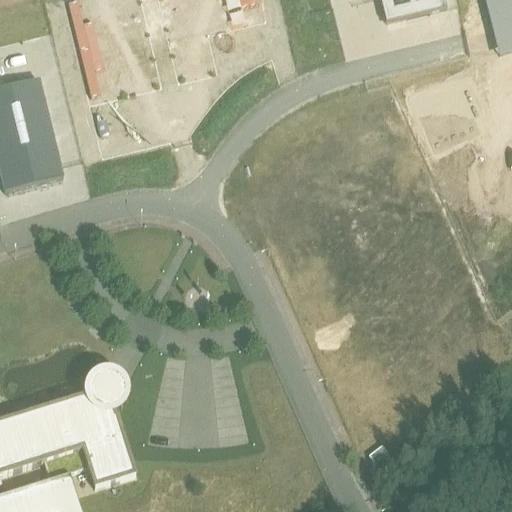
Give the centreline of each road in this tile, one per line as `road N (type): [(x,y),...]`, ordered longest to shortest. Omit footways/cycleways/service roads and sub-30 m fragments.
road 1 (unclassified): [(359,511),(237,250),(201,214)]
road 2 (unclassified): [(201,214),(212,176),(242,135),(277,109),(316,88),(452,49)]
road 3 (unclassified): [(201,214),(161,204),(118,206),(0,246)]
